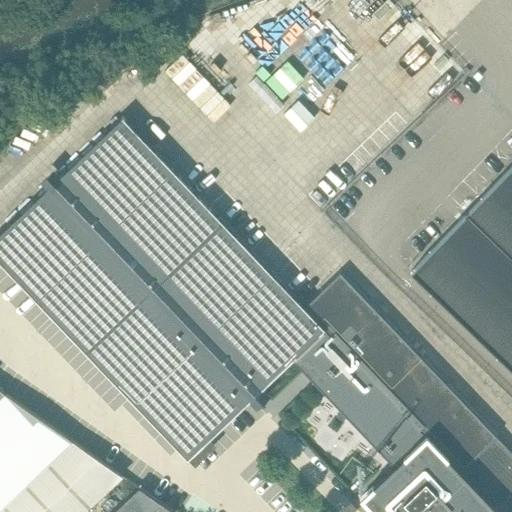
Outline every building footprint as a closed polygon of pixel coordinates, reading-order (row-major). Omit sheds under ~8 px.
[(165,70),(187,94),(205,77),(183,54),(165,70)] [(317,145),(317,81),(303,81),(303,69),(291,69),(292,171),(342,170),(341,144),(317,145)] [(499,511),(496,509),(511,493),(511,452),(340,272),(304,307),(122,116),(0,232),(0,262),(187,459),(291,359),(393,466),(361,496),(376,511),(499,511)] [(511,165),(411,270),(511,367),(511,165)] [(0,508),(72,440),(5,393),(0,389),(0,508)] [(0,508),(0,511),(83,511),(122,475),(72,440),(0,508)] [(141,489),(116,511),(173,511),(174,511),(141,489)]
